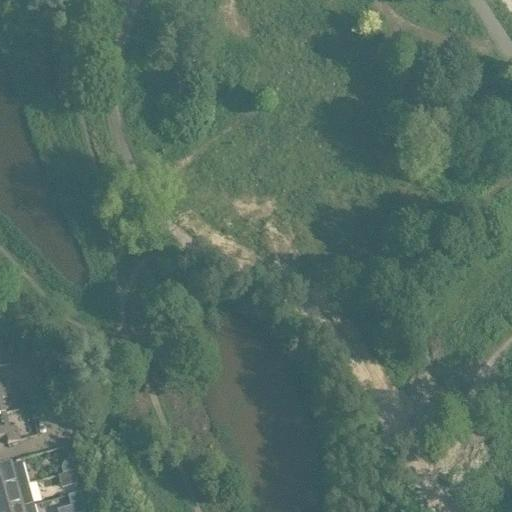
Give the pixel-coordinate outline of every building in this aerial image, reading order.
[(168,0),(161,0),(146,5),(159,48),(181,41),(168,0)] [(190,0),(168,0),(181,41),(202,35),(190,0)] [(213,0),(190,0),(202,35),(222,29),(213,0)] [(237,0),(213,0),(222,29),(244,22),(237,0)] [(325,0),(302,0),(304,9),(327,7),(325,0)] [(402,13),(392,14),(393,26),(403,25),(402,13)] [(359,17),(349,18),(351,30),(360,29),(359,17)] [(349,18),(340,19),(341,31),(351,30),(349,18)] [(313,23),(303,25),(305,36),(315,35),(313,23)] [(251,35),(241,38),(244,49),(254,47),(251,35)] [(215,45),(206,48),(209,59),(219,56),(215,45)] [(206,48),(196,51),(200,62),(209,59),(206,48)] [(165,61),(156,64),(160,76),(169,72),(165,61)] [(382,108),(369,112),(377,134),(391,129),(388,120),(413,111),(408,97),(413,95),(408,79),(402,81),(397,66),(371,76),(382,108)] [(343,75),(333,78),(336,90),(346,87),(343,75)] [(263,94),(253,95),(255,107),(265,105),(263,94)] [(253,95),(243,97),(246,109),(255,107),(253,95)] [(326,103),(303,108),(312,152),(336,147),(332,131),(337,130),(333,113),(328,114),(326,103)] [(176,104),(166,105),(167,117),(176,116),(176,104)] [(282,124),(277,125),(281,143),(285,142),(289,157),(312,152),(303,108),(279,113),(282,124)] [(238,120),(215,123),(219,167),(243,165),(241,149),(246,148),(244,131),(239,131),(238,120)] [(192,136),(187,136),(189,154),(194,154),(196,170),(219,167),(215,123),(191,125),(192,136)] [(0,439),(6,438),(7,444),(19,441),(16,427),(9,429),(0,399),(7,397),(3,383),(0,383),(0,439)] [(511,428),(500,438),(511,453),(511,428)] [(511,453),(500,438),(477,455),(505,491),(511,485),(511,453)] [(477,455),(454,473),(462,485),(459,488),(469,501),(472,498),(481,509),(505,491),(477,455)] [(22,463),(0,468),(0,492),(28,484),(22,463)] [(74,471),(58,476),(62,488),(78,483),(74,471)] [(0,511),(7,511),(34,505),(28,484),(0,492),(0,511)] [(80,492),(68,495),(70,502),(82,499),(80,492)]
